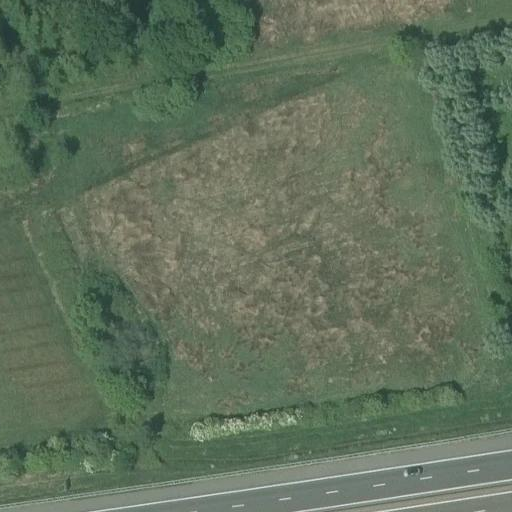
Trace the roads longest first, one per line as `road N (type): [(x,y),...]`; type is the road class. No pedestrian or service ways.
road 1 (track): [(511,25),(0,107)]
road 2 (motorway): [(511,468),(198,511)]
